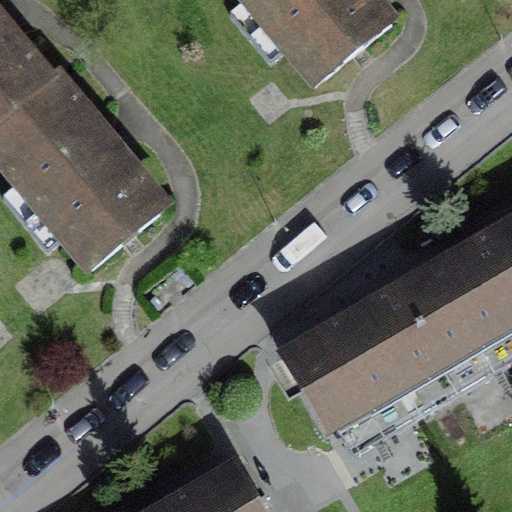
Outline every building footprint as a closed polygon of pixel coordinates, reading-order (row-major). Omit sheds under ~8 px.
[(247,1),(288,49),(283,52),(315,89),(391,24),(370,0),(243,0),(245,2),(247,1)] [(0,119),(47,81),(0,25),(0,119)] [(21,185),(65,238),(62,240),(88,272),(163,211),(52,76),(47,81),(0,119),(0,165),(18,187),(21,185)] [(511,225),(432,272),(475,346),(511,324),(511,225)] [(325,434),(475,346),(432,272),(282,359),(325,434)] [(255,511),(232,472),(162,511),(255,511)]
